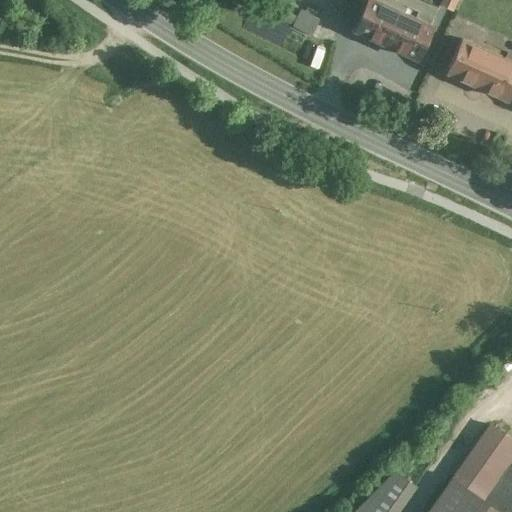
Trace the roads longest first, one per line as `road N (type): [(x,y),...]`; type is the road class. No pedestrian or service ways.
road 1 (secondary): [(120,0),(317,116),(511,210)]
road 2 (track): [(135,9),(95,55),(60,60),(0,50)]
